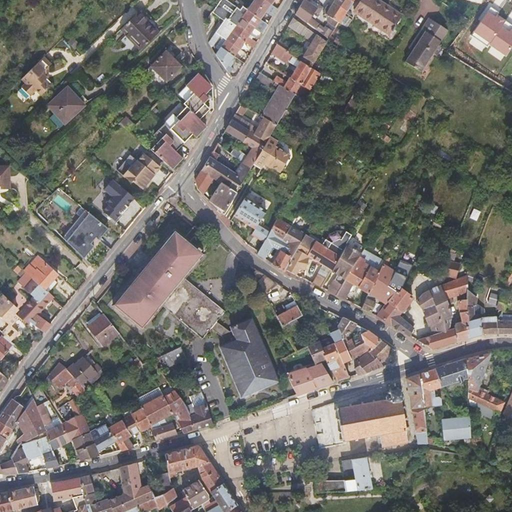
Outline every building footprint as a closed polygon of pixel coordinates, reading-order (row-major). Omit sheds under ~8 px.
[(224,21),(225,20),(235,6),(225,0),(222,0),(213,13),(224,21)] [(266,12),(273,17),(279,9),(272,4),(266,0),(254,0),(253,3),(266,12)] [(304,0),(296,14),(308,23),(312,17),(315,12),(320,15),(324,8),(319,5),(318,8),(311,3),(312,0),(304,0)] [(345,16),(353,3),(348,0),(336,0),(332,7),(329,6),(324,13),(340,23),(345,16)] [(402,15),(378,0),(362,0),(354,12),(390,35),(402,15)] [(248,10),(262,19),(266,12),(253,3),(248,10)] [(238,25),(251,34),(258,24),(266,29),(270,24),(262,19),(248,10),(244,7),(241,11),(235,6),(225,20),(236,28),(238,25)] [(472,35),(489,47),(505,23),(507,20),(498,13),(499,12),(492,7),(472,35)] [(138,53),(160,32),(140,12),(121,29),(127,36),(125,39),(138,53)] [(351,20),(345,16),(340,23),(347,27),(351,20)] [(325,35),(329,39),(332,34),(325,29),(326,27),(312,17),(308,23),(325,35)] [(246,41),(255,48),(258,43),(249,37),(251,34),(238,25),(236,28),(225,20),(224,21),(216,33),(226,40),(232,32),(246,41)] [(303,35),(307,28),(295,20),(290,26),(303,35)] [(434,53),(440,45),(448,31),(433,22),(419,43),(415,40),(403,60),(422,71),(434,53)] [(511,27),(505,23),(489,47),(505,58),(511,48),(511,29),(511,27)] [(226,40),(240,50),(246,41),(232,32),(226,40)] [(219,51),(222,47),(226,40),(216,33),(209,42),(210,46),(219,51)] [(312,67),(327,42),(317,35),(306,54),(302,60),(312,67)] [(73,38),(68,43),(75,50),(80,45),(73,38)] [(222,47),(236,56),(240,50),(226,40),(222,47)] [(283,61),(289,52),(286,49),(278,45),(272,54),(283,61)] [(443,48),(440,45),(434,53),(438,56),(443,48)] [(216,55),(231,75),(235,69),(229,66),(236,56),(222,47),(219,51),(216,55)] [(236,56),(240,59),(245,53),(240,50),(236,56)] [(182,67),(166,51),(147,70),(163,86),(182,67)] [(297,57),(302,60),(306,54),(301,51),(297,57)] [(51,63),(44,57),(22,79),(26,84),(23,88),(32,97),(37,92),(41,96),(53,85),(42,73),(51,63)] [(304,81),(312,67),(302,60),(298,66),(290,79),(301,86),(304,81)] [(275,74),(277,70),(267,64),(264,67),(267,68),(267,69),(275,74)] [(263,117),(277,126),(282,119),(284,120),(289,114),(286,112),(296,95),(274,81),(261,73),(257,79),(278,92),(262,117),(263,117)] [(165,162),(168,165),(176,157),(176,153),(202,124),(200,122),(193,115),(203,104),(207,100),(203,96),(209,89),(204,84),(205,83),(198,76),(187,87),(193,94),(183,104),(186,108),(176,118),(178,120),(150,149),(165,162)] [(304,100),(309,90),(308,90),(301,86),(290,79),(288,83),(277,77),(274,81),(296,95),(304,100)] [(301,86),(308,90),(311,86),(304,81),(301,86)] [(85,106),(68,88),(48,107),(65,124),(85,106)] [(193,115),(200,122),(209,111),(203,104),(193,115)] [(408,123),(410,125),(417,116),(410,111),(404,120),(408,123)] [(268,141),(277,126),(263,117),(256,129),(235,115),(232,120),(247,130),(267,142),(268,141)] [(126,118),(120,123),(130,131),(135,126),(126,118)] [(252,166),(267,142),(247,130),(232,120),(226,130),(247,144),(252,148),(247,156),(235,148),(231,154),(237,159),(251,168),(252,166)] [(276,146),(268,141),(267,142),(252,166),(260,171),(263,167),(278,176),(288,160),(273,151),(276,146)] [(161,167),(165,162),(150,149),(149,148),(145,154),(161,167)] [(235,192),(236,193),(251,168),(237,159),(235,162),(240,165),(235,173),(216,161),(218,156),(213,152),(201,171),(213,179),(221,184),(235,192)] [(143,189),(161,167),(145,154),(138,161),(131,156),(118,172),(132,183),(133,182),(143,189)] [(328,163),(316,155),(311,163),(323,170),(328,163)] [(0,184),(1,185),(1,188),(10,188),(9,168),(0,168),(0,165),(0,184)] [(195,182),(203,195),(213,179),(201,171),(195,182)] [(214,207),(223,215),(235,192),(221,184),(213,196),(209,202),(214,207)] [(123,218),(133,205),(113,188),(103,201),(123,218)] [(298,201),(291,197),(281,215),(286,219),(293,207),(294,208),(298,201)] [(233,215),(259,231),(262,227),(269,213),(244,198),(233,215)] [(74,208),(63,222),(71,228),(69,230),(91,247),(101,236),(98,234),(101,230),(74,208)] [(306,235),(316,219),(308,214),(305,218),(298,214),(291,226),(306,235)] [(298,250),(306,235),(291,226),(278,219),(270,232),(265,242),(258,254),(265,259),(277,238),(289,245),(280,252),(273,265),(284,272),(286,270),(298,250)] [(270,232),(262,227),(259,231),(256,237),(265,242),(270,232)] [(202,254),(212,242),(194,228),(184,239),(175,232),(114,305),(142,330),(162,306),(202,339),(211,328),(223,337),(226,345),(221,348),(241,395),(277,380),(251,320),(232,328),(232,330),(230,332),(217,322),(225,312),(186,279),(204,256),(202,254)] [(349,242),(335,233),(329,243),(323,239),(321,242),(311,235),(310,238),(306,235),(298,250),(308,256),(308,258),(321,266),(331,272),(331,271),(340,257),(346,247),(349,242)] [(347,276),(364,248),(361,246),(357,253),(346,247),(340,257),(331,271),(338,275),(328,291),(336,295),(347,276)] [(371,249),(366,246),(364,248),(347,276),(336,295),(345,299),(353,284),(358,288),(357,290),(360,293),(354,304),(362,308),(367,298),(369,293),(383,264),(373,258),(369,266),(364,262),(371,249)] [(308,256),(298,250),(286,270),(296,276),(303,264),(308,264),(308,258),(308,256)] [(44,260),(39,256),(25,271),(45,290),(55,280),(59,275),(44,260)] [(392,260),(387,257),(383,264),(389,268),(392,260)] [(460,265),(447,260),(442,275),(454,279),(460,265)] [(389,268),(383,264),(369,293),(386,304),(396,291),(388,285),(394,271),(389,268)] [(25,271),(19,266),(15,270),(22,277),(19,281),(34,296),(29,301),(21,310),(17,314),(17,315),(29,324),(32,321),(35,324),(46,332),(52,325),(36,314),(51,298),(52,296),(49,293),(45,290),(25,271)] [(321,273),(328,277),(331,272),(321,266),(317,274),(321,273)] [(397,267),(394,271),(388,285),(396,291),(405,271),(397,267)] [(256,280),(264,294),(277,284),(271,280),(263,275),(255,270),(253,273),(256,280)] [(313,283),(321,288),(328,277),(321,273),(317,274),(313,283)] [(468,290),(468,276),(441,286),(446,299),(449,298),(460,295),(460,300),(458,301),(462,322),(455,324),(455,328),(457,342),(469,338),(468,290)] [(55,280),(45,290),(49,293),(58,284),(55,280)] [(73,298),(78,292),(67,282),(62,288),(73,298)] [(446,299),(441,286),(422,295),(417,300),(425,311),(431,328),(433,335),(455,328),(455,324),(453,315),(446,299)] [(402,288),(400,292),(404,296),(397,306),(403,311),(414,298),(402,288)] [(478,298),(468,290),(469,338),(482,335),(498,334),(498,321),(498,320),(498,317),(487,318),(485,309),(478,305),(478,298)] [(396,291),(386,304),(377,316),(393,325),(403,311),(397,306),(404,296),(400,292),(396,291)] [(11,301),(1,292),(0,292),(0,329),(11,340),(18,333),(9,324),(17,315),(17,314),(13,311),(17,307),(11,301)] [(21,310),(29,301),(19,292),(11,301),(17,307),(21,310)] [(497,307),(502,310),(504,311),(508,303),(503,301),(505,297),(501,295),(497,307)] [(374,302),(367,298),(362,308),(370,312),(374,302)] [(277,316),(282,326),(293,321),(302,316),(297,307),(277,316)] [(10,341),(14,345),(15,346),(35,324),(32,321),(29,324),(17,315),(9,324),(18,333),(11,340),(10,341)] [(103,346),(118,335),(103,315),(89,327),(103,346)] [(338,327),(344,338),(354,330),(357,325),(342,318),(338,327)] [(409,336),(413,327),(406,321),(403,319),(397,328),(409,336)] [(511,320),(498,321),(498,334),(511,333),(511,320)] [(291,341),(296,352),(309,346),(293,321),(282,326),(291,341)] [(455,328),(433,335),(431,336),(423,338),(418,340),(429,348),(431,349),(433,350),(457,342),(455,328)] [(372,349),(381,340),(369,330),(361,335),(366,345),(372,349)] [(0,358),(1,359),(14,345),(10,341),(0,332),(0,358)] [(365,352),(368,354),(372,349),(366,345),(361,335),(346,342),(344,344),(352,359),(365,352)] [(327,361),(339,381),(349,377),(344,363),(334,343),(330,337),(318,342),(326,359),(327,361)] [(334,343),(344,363),(352,359),(344,344),(346,342),(344,338),(334,343)] [(382,364),(394,350),(381,340),(372,349),(368,354),(382,364)] [(320,361),(326,359),(318,342),(309,346),(315,363),(320,361)] [(159,370),(186,358),(180,347),(153,360),(159,370)] [(355,369),(358,376),(384,367),(382,364),(368,354),(358,361),(360,365),(355,369)] [(496,411),(500,413),(505,403),(478,390),(491,354),(467,359),(468,379),(469,399),(478,403),(496,411)] [(66,370),(80,385),(87,379),(89,382),(97,375),(97,373),(100,370),(96,365),(92,368),(83,358),(75,365),(74,363),(66,370)] [(134,371),(142,366),(137,359),(129,364),(134,371)] [(468,379),(467,359),(436,369),(441,387),(468,379)] [(288,374),(299,395),(309,391),(334,383),(321,363),(288,374)] [(51,375),(55,379),(61,374),(66,370),(60,364),(51,375)] [(436,369),(430,372),(435,389),(441,387),(436,369)] [(73,392),(76,396),(86,391),(80,385),(66,370),(61,374),(72,387),(71,389),(73,392)] [(0,388),(2,390),(9,380),(0,371),(0,388)] [(430,372),(421,375),(424,406),(441,405),(441,399),(437,397),(437,395),(434,395),(433,390),(435,389),(430,372)] [(417,444),(428,443),(427,439),(424,406),(421,375),(407,379),(417,444)] [(160,387),(147,393),(150,400),(163,393),(160,387)] [(380,435),(383,448),(408,443),(400,390),(390,392),(390,394),(387,395),(386,396),(385,397),(385,401),(339,409),(344,441),(380,435)] [(193,431),(197,430),(193,418),(191,419),(190,415),(190,414),(185,404),(174,391),(141,408),(143,410),(151,425),(173,413),(177,411),(182,420),(179,423),(185,434),(193,431)] [(197,430),(214,424),(208,408),(201,391),(191,394),(193,402),(185,404),(190,414),(190,415),(191,419),(193,418),(197,430)] [(70,402),(76,396),(73,392),(67,398),(70,402)] [(511,393),(503,415),(511,418),(511,393)] [(91,432),(81,407),(76,396),(70,402),(77,418),(66,424),(73,441),(78,439),(92,433),(91,432)] [(469,405),(476,408),(478,403),(469,399),(469,405)] [(27,410),(13,400),(0,418),(0,421),(13,430),(15,426),(27,410)] [(34,401),(27,410),(15,426),(21,427),(25,435),(18,441),(21,446),(48,437),(37,408),(34,401)] [(492,419),(496,411),(478,403),(476,408),(474,411),(492,419)] [(44,405),(37,408),(48,437),(53,451),(66,445),(71,442),(64,425),(54,429),(44,405)] [(141,431),(151,425),(143,410),(132,416),(137,423),(141,431)] [(173,413),(179,423),(182,420),(177,411),(173,413)] [(132,416),(109,428),(116,441),(121,450),(134,447),(130,441),(128,438),(133,435),(135,438),(139,435),(138,432),(141,431),(137,423),(132,416)] [(444,440),(470,438),(469,417),(458,418),(442,420),(444,440)] [(0,448),(13,430),(0,421),(0,448)] [(116,441),(109,428),(106,423),(91,432),(92,433),(96,444),(98,450),(116,441)] [(66,424),(64,425),(71,442),(73,441),(66,424)] [(156,441),(177,435),(173,424),(152,431),(156,441)] [(96,444),(92,433),(78,439),(73,441),(77,450),(96,444)] [(48,437),(21,446),(12,459),(13,461),(19,475),(30,473),(30,472),(26,463),(29,462),(29,460),(44,456),(47,469),(59,466),(53,451),(48,437)] [(470,438),(471,448),(482,448),(481,438),(470,438)] [(81,461),(100,456),(98,450),(96,444),(77,450),(78,455),(81,461)] [(211,492),(223,484),(216,473),(205,458),(199,447),(198,447),(195,447),(165,455),(169,473),(198,466),(202,479),(211,492)] [(324,481),(325,492),(355,491),(372,488),(366,457),(342,461),(343,471),(349,471),(350,480),(345,480),(324,481)] [(0,466),(0,475),(6,475),(19,475),(13,461),(0,466)] [(140,489),(136,464),(121,468),(125,497),(118,500),(125,511),(138,506),(154,498),(148,486),(140,489)] [(173,489),(169,473),(159,476),(164,493),(167,492),(172,501),(178,497),(173,489)] [(124,511),(125,511),(118,500),(109,503),(108,500),(98,503),(89,476),(80,478),(87,509),(88,511),(124,511)] [(88,511),(87,509),(80,478),(50,484),(54,502),(77,498),(79,509),(71,511),(61,511),(60,508),(52,511),(88,511)] [(201,505),(211,498),(199,480),(184,490),(184,491),(182,492),(184,496),(185,498),(191,507),(189,508),(191,511),(201,505)] [(316,481),(317,492),(325,492),(324,481),(316,481)] [(225,511),(237,505),(223,484),(211,492),(214,496),(211,498),(201,505),(205,511),(225,511)] [(33,487),(9,493),(14,511),(37,505),(36,503),(38,503),(39,500),(37,490),(33,490),(33,487)] [(138,506),(140,511),(147,511),(158,507),(159,509),(168,505),(167,504),(168,503),(172,501),(167,492),(164,493),(154,498),(138,506)] [(15,511),(14,511),(9,493),(0,494),(0,511),(15,511)] [(171,506),(173,511),(181,511),(189,508),(191,507),(185,498),(184,496),(182,496),(183,499),(180,501),(171,506)]
